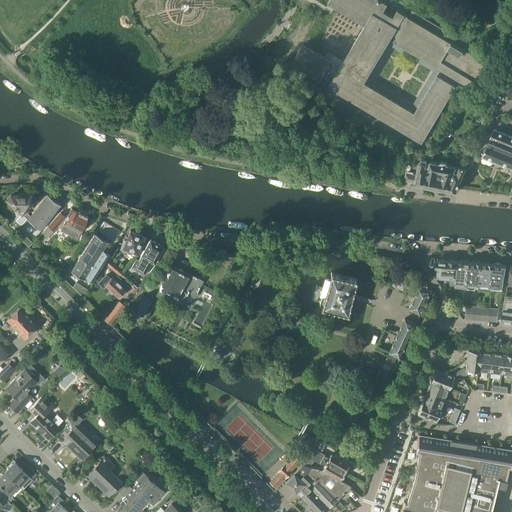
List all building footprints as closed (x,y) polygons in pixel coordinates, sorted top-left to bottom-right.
[(324,59),(318,55),(302,46),(293,61),(291,63),(368,109),(422,142),(459,80),(471,87),(486,62),(458,45),(462,39),(412,10),(408,16),(398,9),(394,16),(384,10),(388,3),(382,0),(329,0),(328,2),(365,24),(343,62),(327,53),(324,59)] [(511,77),(507,75),(499,90),(511,96),(511,77)] [(506,129),(495,125),(483,154),(493,159),(503,163),(511,166),(511,136),(505,133),(506,129)] [(466,139),(461,149),(472,154),(476,144),(466,139)] [(472,156),(461,151),(460,154),(470,159),(472,156)] [(425,185),(429,166),(425,166),(427,160),(424,159),(428,154),(426,152),(421,159),(419,162),(418,165),(416,165),(415,171),(417,171),(417,173),(406,171),(404,181),(424,185),(425,185)] [(430,161),(429,166),(425,185),(447,189),(454,171),(456,166),(448,165),(446,162),(442,161),(439,163),(430,161)] [(458,172),(454,171),(447,189),(457,191),(466,168),(460,167),(458,172)] [(36,198),(31,194),(10,194),(6,199),(8,200),(7,203),(10,205),(12,205),(16,217),(10,223),(16,229),(29,215),(24,210),(36,198)] [(27,219),(41,229),(60,204),(47,194),(27,219)] [(39,236),(45,240),(60,223),(64,225),(65,224),(71,227),(69,232),(78,236),(84,224),(88,226),(92,219),(87,216),(88,216),(71,208),(67,218),(60,212),(39,236)] [(137,253),(144,236),(130,230),(126,239),(124,238),(121,246),(120,249),(126,252),(128,249),(131,250),(129,253),(134,256),(137,253)] [(95,233),(71,270),(84,278),(86,275),(93,279),(109,254),(102,249),(108,241),(95,233)] [(136,259),(131,267),(144,274),(152,261),(154,263),(163,246),(159,244),(160,244),(154,240),(154,241),(150,239),(141,255),(138,260),(136,259)] [(217,255),(220,259),(223,259),(227,257),(227,253),(225,250),(221,249),(218,252),(217,255)] [(109,259),(105,264),(118,274),(122,270),(109,259)] [(455,284),(457,261),(448,260),(448,261),(438,260),(436,261),(436,268),(437,268),(437,277),(437,279),(450,280),(449,293),(455,294),(455,287),(455,284)] [(455,284),(455,287),(467,288),(467,285),(469,268),(469,262),(457,261),(455,284)] [(481,263),(469,262),(469,268),(467,285),(467,288),(467,289),(475,290),(475,286),(479,286),(480,269),(481,263)] [(493,264),(481,263),(480,269),(479,286),(491,287),(492,279),(493,264)] [(507,266),(493,264),(492,279),(491,287),(502,288),(507,266)] [(167,300),(168,300),(172,302),(175,297),(177,298),(178,296),(183,299),(186,294),(187,294),(189,290),(188,290),(190,285),(197,288),(196,290),(197,291),(199,287),(199,286),(201,281),(196,278),(197,277),(193,275),(192,276),(182,271),(183,270),(179,268),(178,269),(173,266),(169,272),(168,272),(168,273),(166,276),(167,276),(162,286),(161,286),(159,290),(160,290),(158,295),(163,297),(162,298),(166,301),(167,300)] [(122,270),(118,274),(124,279),(128,274),(122,270)] [(352,296),(352,293),(356,279),(331,273),(325,295),(322,297),(320,304),(323,307),(322,308),(347,314),(351,300),(352,296)] [(117,275),(114,278),(112,276),(110,278),(106,274),(98,282),(103,287),(105,284),(118,296),(125,288),(128,285),(117,275)] [(75,282),(72,287),(83,297),(83,298),(88,290),(75,282)] [(420,285),(419,287),(408,309),(419,314),(431,290),(420,285)] [(511,295),(505,294),(502,320),(504,322),(511,323),(511,295)] [(152,300),(142,295),(133,312),(143,317),(152,300)] [(105,319),(110,323),(124,305),(119,301),(105,319)] [(6,318),(23,336),(36,323),(20,305),(6,318)] [(472,319),(473,306),(466,305),(465,319),(472,319)] [(481,320),(481,307),(473,306),(472,319),(481,320)] [(489,321),(490,308),(481,307),(481,320),(489,321)] [(490,308),(489,321),(497,321),(499,309),(490,308)] [(404,318),(388,353),(400,359),(416,323),(404,318)] [(49,326),(39,335),(43,339),(53,330),(49,326)] [(0,357),(8,350),(0,341),(0,357)] [(458,371),(462,377),(466,374),(467,369),(477,371),(480,351),(468,349),(465,368),(464,368),(458,371)] [(489,372),(492,352),(480,351),(477,371),(489,372)] [(492,352),(489,372),(501,374),(504,354),(492,352)] [(388,353),(383,362),(395,367),(400,359),(388,353)] [(511,375),(511,354),(504,354),(501,374),(511,375)] [(0,371),(0,377),(4,381),(15,369),(9,362),(0,371)] [(80,367),(76,363),(69,369),(74,373),(80,367)] [(65,370),(60,365),(52,373),(58,378),(65,370)] [(462,377),(458,371),(453,374),(453,375),(435,368),(431,380),(449,387),(453,377),(458,379),(462,377)] [(8,402),(18,411),(32,396),(27,391),(36,381),(23,369),(6,387),(15,396),(8,402)] [(449,387),(431,380),(426,391),(445,398),(449,387)] [(445,398),(426,391),(422,402),(440,409),(445,398)] [(458,399),(463,401),(466,394),(460,392),(458,399)] [(53,406),(42,395),(28,409),(36,418),(30,424),(31,424),(32,423),(46,436),(45,438),(63,419),(57,413),(52,419),(46,413),(53,406)] [(440,409),(422,402),(417,413),(436,421),(440,409)] [(451,414),(457,416),(460,409),(454,407),(451,414)] [(457,416),(451,414),(449,421),(454,423),(457,416)] [(66,433),(72,438),(65,445),(66,446),(67,445),(81,459),(80,459),(81,460),(97,442),(96,443),(76,424),(77,423),(76,422),(66,433)] [(404,501),(400,511),(498,511),(491,509),(497,484),(504,486),(506,480),(505,480),(509,466),(511,467),(511,458),(511,449),(419,435),(419,434),(416,452),(418,452),(417,463),(417,464),(418,464),(418,468),(417,468),(416,468),(416,469),(415,474),(413,480),(410,491),(406,502),(404,501)] [(310,447),(308,451),(345,471),(349,463),(331,453),(329,458),(324,455),(325,454),(310,447)] [(345,471),(308,451),(307,453),(306,453),(302,460),(305,462),(310,463),(312,462),(314,460),(320,463),(320,462),(325,465),(323,469),(340,479),(345,471)] [(159,455),(152,462),(160,469),(166,462),(159,455)] [(98,485),(109,495),(122,481),(110,469),(114,465),(105,456),(87,474),(93,480),(93,479),(94,477),(100,483),(99,484),(98,485)] [(291,458),(270,482),(275,487),(297,464),(291,458)] [(5,471),(20,484),(23,488),(32,478),(36,474),(27,465),(23,469),(15,461),(5,471)] [(286,480),(301,496),(310,488),(316,483),(320,487),(323,484),(337,498),(350,486),(340,479),(323,469),(303,464),(286,480)] [(153,504),(165,492),(142,470),(135,478),(138,481),(132,487),(127,483),(119,492),(124,496),(122,498),(126,502),(125,504),(133,511),(145,511),(141,508),(148,500),(153,504)] [(0,492),(9,501),(14,497),(10,494),(20,484),(5,471),(0,476),(0,492)] [(328,507),(337,498),(323,484),(320,487),(316,483),(310,488),(328,507)] [(194,487),(190,491),(197,498),(201,494),(194,487)] [(323,511),(328,507),(310,488),(301,496),(315,511),(323,511)] [(9,501),(0,492),(0,507),(10,510),(14,506),(9,501)] [(70,511),(60,502),(63,500),(57,494),(39,511),(70,511)] [(180,511),(171,503),(168,507),(162,511),(180,511)]
